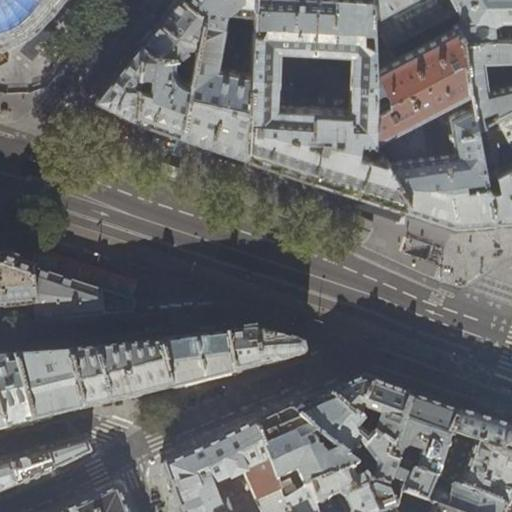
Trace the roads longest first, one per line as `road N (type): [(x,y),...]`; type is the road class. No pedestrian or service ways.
road 1 (primary): [(482,336),(0,167)]
road 2 (residential): [(364,351),(242,315),(0,337)]
road 3 (residential): [(364,351),(129,453)]
road 4 (residential): [(132,0),(0,163)]
road 5 (residential): [(511,402),(364,351)]
road 6 (residential): [(0,451),(80,424),(110,430),(129,453)]
road 7 (residential): [(129,453),(11,511)]
